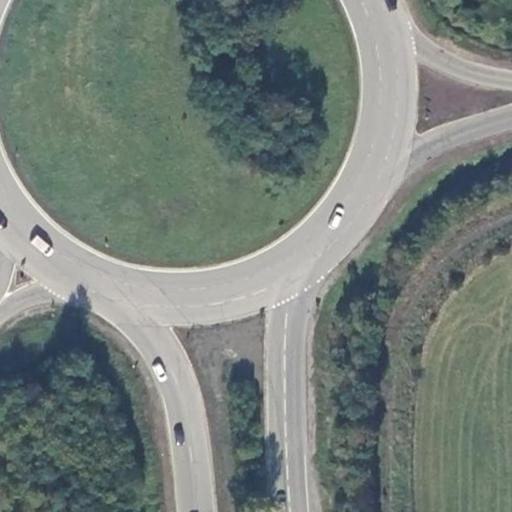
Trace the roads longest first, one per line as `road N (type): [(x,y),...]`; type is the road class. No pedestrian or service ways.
road 1 (trunk): [(288,511),(283,373),(294,272)]
road 2 (trunk): [(122,302),(177,385),(195,511)]
road 3 (primary): [(122,302),(211,304),(294,272)]
road 4 (primary): [(369,191),(394,113),(388,31)]
road 5 (primary): [(369,191),(440,142),(511,118)]
road 6 (primary): [(511,80),(443,61),(388,31)]
